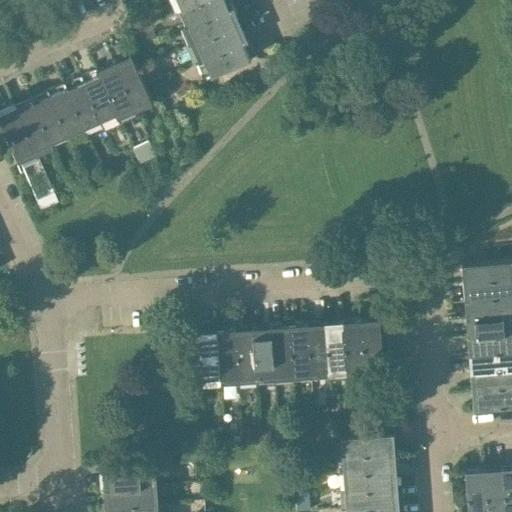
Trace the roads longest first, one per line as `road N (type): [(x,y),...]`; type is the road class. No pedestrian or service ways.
road 1 (residential): [(431,429),(421,277),(74,298),(59,306)]
road 2 (residential): [(61,483),(52,333),(59,306)]
road 3 (residential): [(0,66),(119,13)]
road 4 (residential): [(59,306),(0,197)]
